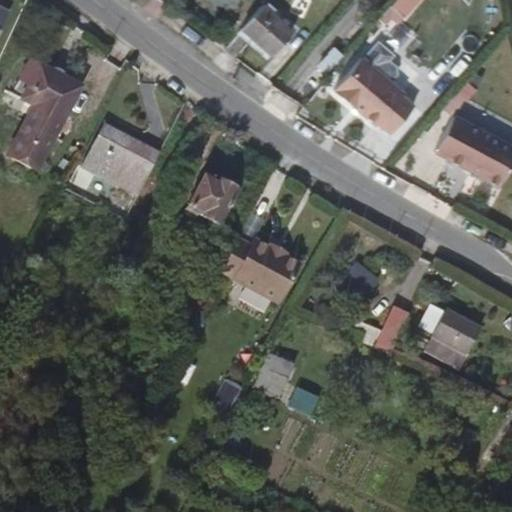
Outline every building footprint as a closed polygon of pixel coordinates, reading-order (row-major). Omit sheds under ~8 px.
[(0,30),(9,11),(0,6),(0,30)] [(289,32),(261,6),(240,29),(269,54),(289,32)] [(358,60),(385,82),(390,76),(389,69),(381,63),(386,57),(371,44),(358,60)] [(27,60),(10,95),(60,121),(78,87),(27,60)] [(385,82),(358,60),(330,92),(372,127),(376,123),(396,100),(400,95),(385,82)] [(459,110),(465,94),(448,87),(442,103),(459,110)] [(408,110),(396,100),(376,123),(389,133),(408,110)] [(511,164),(511,149),(453,117),(433,154),(498,190),(511,164)] [(102,126),(82,166),(135,195),(157,155),(102,126)] [(203,178),(186,209),(213,224),(230,193),(229,192),(230,187),(219,182),(217,186),(203,178)] [(248,246),(235,239),(217,272),(277,304),(298,264),(283,256),(284,253),(268,246),(267,248),(252,239),(248,246)] [(158,242),(137,281),(148,287),(164,261),(173,265),(179,253),(158,242)] [(354,264),(339,285),(362,302),(377,281),(354,264)] [(450,311),(434,340),(464,355),(479,327),(450,311)] [(363,325),(359,338),(374,345),(380,333),(363,325)] [(267,354),(251,389),(277,400),(291,365),(267,354)] [(226,419),(240,389),(224,382),(210,411),(226,419)] [(294,390),(286,408),(309,419),(317,400),(294,390)] [(461,443),(469,446),(474,438),(475,434),(467,430),(461,443)]
